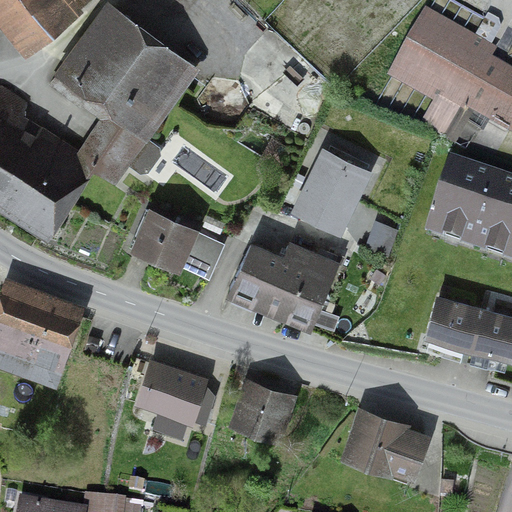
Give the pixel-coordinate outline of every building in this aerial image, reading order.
[(0,0),(0,18),(34,59),(87,15),(83,10),(95,0),(0,0)] [(107,124),(85,156),(107,171),(125,183),(206,65),(114,2),(55,88),(107,124)] [(499,56),(432,18),(395,84),(440,109),(445,101),(468,114),(471,109),(511,131),(511,74),(494,64),(499,56)] [(0,209),(60,247),(107,171),(85,156),(0,103),(0,209)] [(427,156),(407,147),(399,166),(419,174),(427,156)] [(351,200),(367,172),(321,151),(294,209),(327,223),(335,214),(351,200)] [(511,189),(449,170),(430,231),(511,256),(511,189)] [(351,200),(335,214),(351,232),(367,219),(351,200)] [(223,243),(197,231),(187,254),(213,265),(223,243)] [(282,257),(255,246),(233,297),(314,331),(341,266),(287,244),(282,257)] [(0,363),(64,387),(91,315),(14,287),(0,325),(0,363)] [(468,349),(479,312),(441,301),(431,339),(468,349)] [(511,320),(479,312),(468,349),(511,361),(511,320)] [(217,381),(162,365),(149,407),(205,424),(217,381)] [(290,443),(304,398),(255,382),(241,427),(290,443)] [(417,427),(368,412),(353,460),(424,483),(439,439),(416,431),(417,427)] [(84,511),(129,511),(131,506),(87,499),(84,511)]
